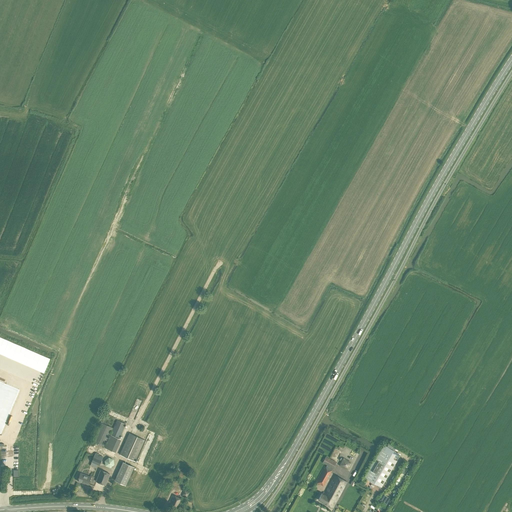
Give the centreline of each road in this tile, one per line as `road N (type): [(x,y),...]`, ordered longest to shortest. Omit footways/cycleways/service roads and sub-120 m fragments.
road 1 (primary): [(243,511),(288,458),(511,60)]
road 2 (track): [(120,460),(128,428),(220,262)]
